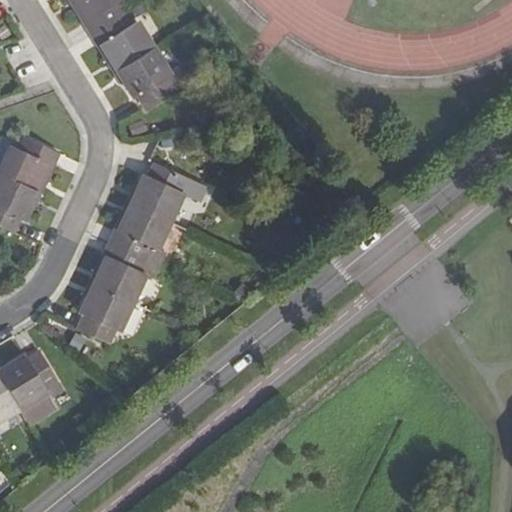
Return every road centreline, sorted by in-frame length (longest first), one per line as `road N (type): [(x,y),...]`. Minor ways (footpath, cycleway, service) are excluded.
road 1 (secondary): [(38,511),(511,131)]
road 2 (residential): [(21,0),(101,137),(95,178),(51,270),(0,320)]
